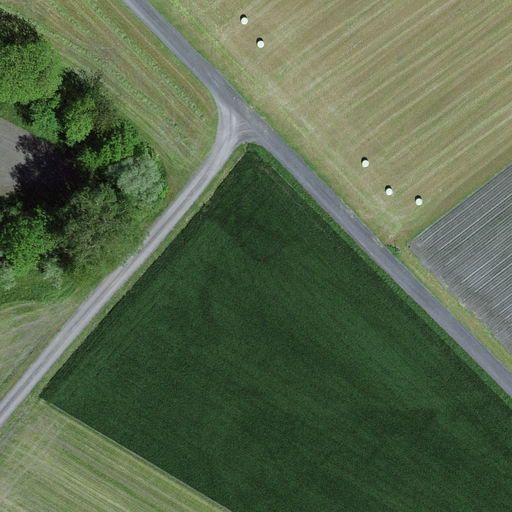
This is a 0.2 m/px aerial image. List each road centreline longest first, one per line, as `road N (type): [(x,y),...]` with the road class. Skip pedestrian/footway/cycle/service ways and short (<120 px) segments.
road 1 (track): [(127,0),(225,103),(216,160),(0,417)]
road 2 (track): [(225,103),(511,393)]
